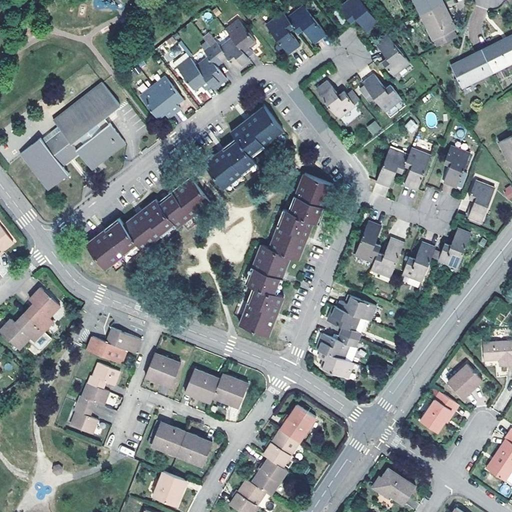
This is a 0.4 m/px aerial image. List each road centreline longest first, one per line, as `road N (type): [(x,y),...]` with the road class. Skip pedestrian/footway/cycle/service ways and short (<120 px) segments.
road 1 (residential): [(43,240),(248,81),(271,74),(286,82)]
road 2 (tertiary): [(371,424),(511,237)]
road 3 (residential): [(358,195),(286,369)]
road 4 (residential): [(286,82),(358,177),(358,195)]
road 5 (residential): [(286,369),(160,319)]
road 6 (residential): [(160,319),(82,286),(50,250)]
